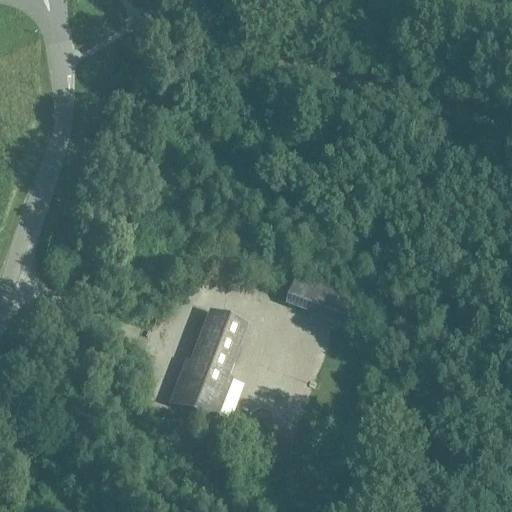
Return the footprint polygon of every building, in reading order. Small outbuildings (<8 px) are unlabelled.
[(187,260),(194,277),(211,271),(205,253),(187,260)] [(282,273),(274,296),(285,300),(293,277),(282,273)] [(287,307),(286,308),(307,316),(319,286),(298,278),(287,307)] [(356,299),(319,286),(307,316),(336,326),(345,329),(356,299)] [(356,300),(347,324),(373,335),(383,310),(356,300)] [(247,329),(210,315),(190,364),(186,363),(170,407),(215,424),(232,381),(228,379),(247,329)]
